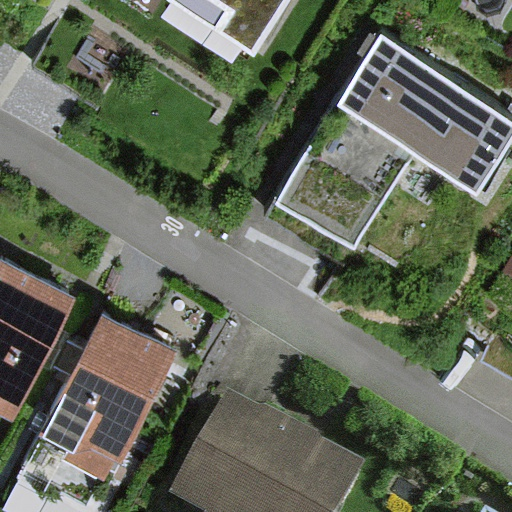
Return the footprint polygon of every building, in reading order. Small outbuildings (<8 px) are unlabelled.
[(271,0),(169,0),(247,43),(271,0)] [(509,123),(366,26),(252,192),(338,251),(409,148),(465,187),(509,123)] [(0,389),(13,396),(67,294),(0,259),(0,389)] [(107,474),(170,349),(96,312),(33,437),(107,474)] [(321,511),(346,465),(212,396),(159,499),(183,511),(321,511)]
